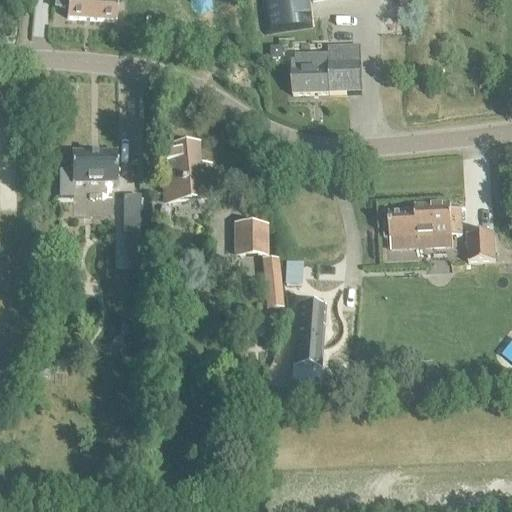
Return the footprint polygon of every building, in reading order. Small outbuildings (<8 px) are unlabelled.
[(55,0),(54,10),(67,11),(67,20),(114,23),(116,2),(115,0),(55,0)] [(259,0),(265,35),(313,28),(308,0),(259,0)] [(282,49),(270,49),(270,61),(276,61),(282,55),(282,49)] [(295,64),(291,64),(292,98),(362,96),(360,49),(327,50),(328,58),(295,59),(295,64)] [(11,100),(0,99),(0,114),(11,114),(11,100)] [(163,153),(167,201),(169,202),(169,200),(206,197),(207,198),(208,198),(206,170),(198,171),(197,150),(163,153)] [(71,174),(58,174),(58,200),(73,200),(73,186),(116,186),(116,155),(71,155),(71,174)] [(141,198),(122,198),(122,235),(140,235),(140,232),(141,202),(141,198)] [(148,202),(141,202),(140,232),(148,232),(148,202)] [(465,212),(465,211),(451,212),(450,207),(414,209),(415,214),(388,216),(389,228),(384,228),(385,241),(390,241),(390,242),(416,241),(417,251),(453,249),(452,239),(462,238),(461,212),(465,212)] [(233,260),(267,260),(267,234),(268,228),(234,227),(233,260)] [(467,238),(468,265),(495,264),(494,236),(467,238)] [(277,261),(260,263),(264,312),(281,311),(277,261)] [(148,298),(147,313),(170,315),(171,300),(148,298)] [(291,368),(318,370),(323,309),(296,306),(291,368)] [(33,366),(32,377),(48,379),(49,368),(33,366)]
